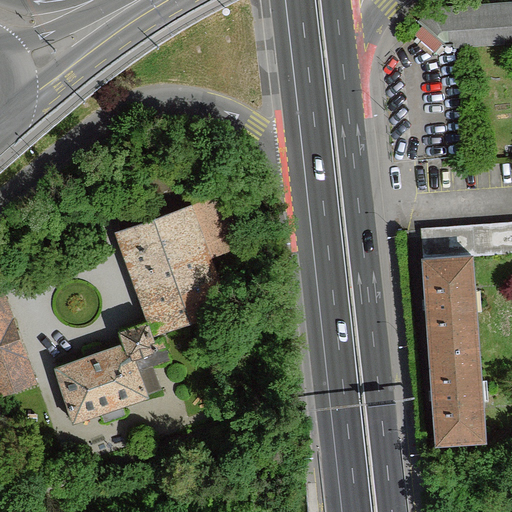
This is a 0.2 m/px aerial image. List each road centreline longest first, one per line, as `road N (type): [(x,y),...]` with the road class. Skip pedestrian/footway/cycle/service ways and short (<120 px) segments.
road 1 (primary): [(393,511),(348,73)]
road 2 (primary): [(0,205),(114,116),(165,98),(224,108),(257,128),(315,204)]
road 3 (primary): [(315,204),(350,511)]
road 4 (primary): [(293,0),(315,204)]
road 5 (secondary): [(12,111),(144,0)]
road 6 (secondary): [(129,0),(35,38),(0,41)]
